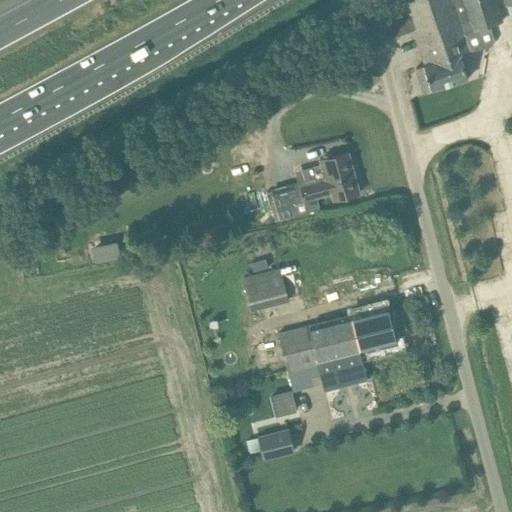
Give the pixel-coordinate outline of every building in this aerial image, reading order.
[(502,20),(495,0),(403,0),(425,64),(416,67),(424,92),(468,77),(461,55),(472,51),(466,32),(478,29),(484,48),(491,45),(494,40),(489,25),(502,20)] [(222,119),(222,133),(219,133),(220,169),(230,168),(229,145),(259,141),(255,115),(222,119)] [(335,199),(340,198),(359,192),(348,151),(322,159),(327,177),(272,193),(272,191),(266,193),(269,205),(270,205),(274,220),(279,218),(292,215),(320,207),(317,197),(333,193),(335,199)] [(95,262),(119,257),(116,245),(92,250),(95,262)] [(266,259),(251,263),(253,272),(268,268),(266,259)] [(252,309),(289,298),(280,265),(243,275),(252,309)] [(355,312),(307,325),(317,362),(324,389),(367,378),(360,351),(397,341),(387,304),(355,312)] [(432,377),(428,359),(410,363),(414,381),(432,377)] [(307,364),(288,369),(293,389),(312,384),(307,364)] [(250,453),(262,450),(264,458),(294,450),(288,429),(259,436),(259,437),(247,441),(250,453)]
